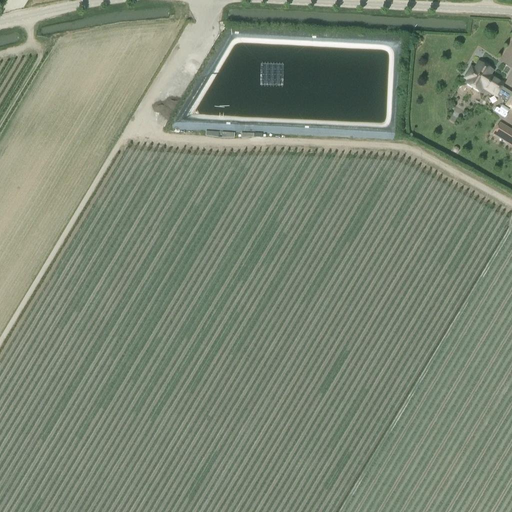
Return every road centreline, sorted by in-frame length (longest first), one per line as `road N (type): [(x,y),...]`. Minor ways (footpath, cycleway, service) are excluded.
road 1 (track): [(207,0),(0,340)]
road 2 (track): [(511,203),(394,146),(232,142),(130,128)]
road 3 (unclassified): [(511,11),(278,0)]
